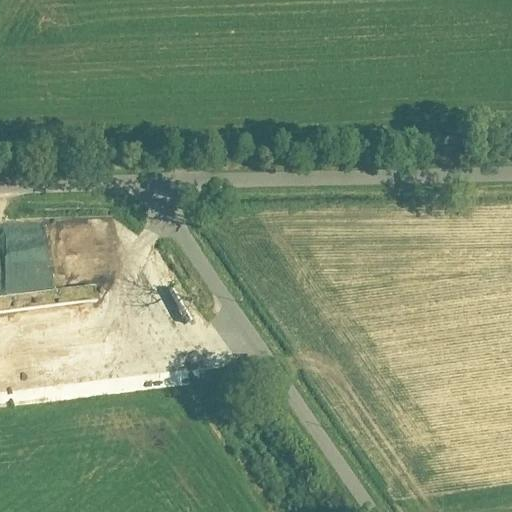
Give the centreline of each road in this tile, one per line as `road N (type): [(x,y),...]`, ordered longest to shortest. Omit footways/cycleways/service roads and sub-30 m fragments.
road 1 (unclassified): [(144,179),(373,511)]
road 2 (unclassified): [(511,169),(144,179)]
road 3 (unclassified): [(144,179),(0,184)]
